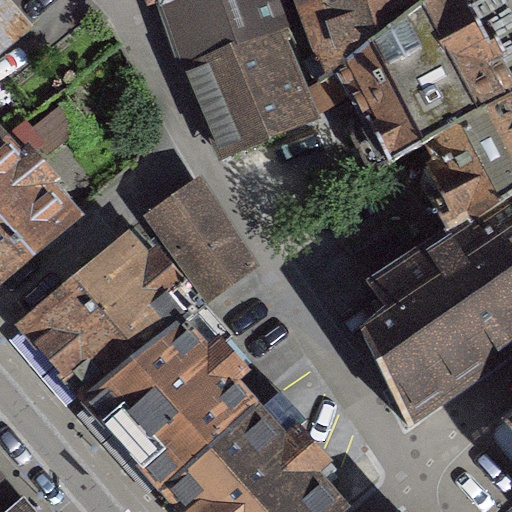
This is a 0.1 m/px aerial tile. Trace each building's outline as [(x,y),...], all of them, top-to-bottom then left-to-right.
[(0,0),(0,63),(45,25),(24,0),(0,0)] [(302,27),(313,24),(304,0),(186,0),(176,4),(197,64),(302,27)] [(315,0),(345,69),(353,64),(443,4),(450,0),(315,0)] [(396,162),(409,159),(434,145),(511,99),(511,36),(492,0),(450,0),(443,4),(353,64),(380,110),(371,122),(366,139),(378,160),(396,162)] [(239,159),(341,119),(302,27),(197,64),(239,159)] [(0,157),(29,131),(10,109),(17,102),(0,83),(0,157)] [(83,99),(51,125),(70,148),(102,122),(83,99)] [(469,212),(478,230),(511,208),(511,99),(434,145),(445,166),(439,180),(454,207),(469,212)] [(0,157),(0,288),(7,297),(102,212),(74,181),(81,175),(51,141),(44,148),(29,131),(0,157)] [(274,265),(217,174),(158,217),(223,304),(274,265)] [(511,208),(478,230),(386,288),(406,320),(376,339),(421,427),(511,364),(511,208)] [(152,225),(35,324),(109,402),(208,318),(222,307),(152,225)] [(109,402),(179,485),(279,401),(261,381),(272,371),(240,333),(229,343),(208,318),(109,402)] [(328,358),(279,401),(308,430),(316,423),(350,462),(346,466),(355,476),(385,453),(328,358)] [(179,485),(201,511),(368,511),(372,509),(339,472),(346,466),(350,462),(316,423),(308,430),(279,401),(179,485)] [(0,511),(65,511),(0,438),(0,511)]
